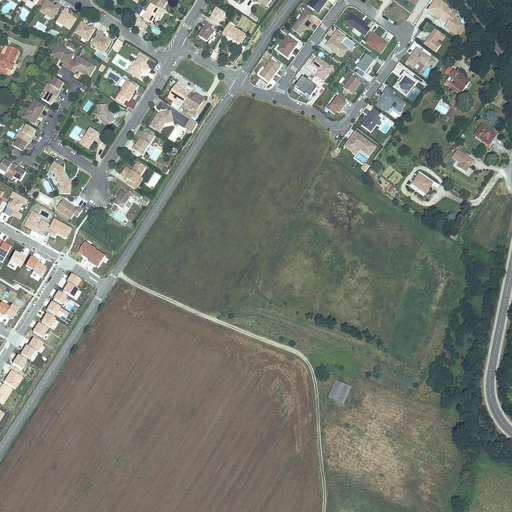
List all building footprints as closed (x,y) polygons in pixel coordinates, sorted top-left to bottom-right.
[(51,19),(59,6),(55,3),(54,5),(50,4),(50,5),(48,3),(49,2),(44,0),(38,11),(51,19)] [(163,0),(154,0),(142,17),(150,24),(153,21),(152,19),(155,17),(158,15),(162,9),(167,3),(163,0)] [(272,0),(253,0),(254,0),(253,0),(255,0),(260,3),(262,3),(262,5),(267,9),(274,1),(272,0)] [(326,0),(311,0),(307,6),(313,11),(315,8),(319,11),(326,0)] [(453,18),(455,16),(446,9),(444,8),(444,9),(438,5),(440,3),(436,0),(434,0),(426,11),(445,25),(443,28),(456,37),(463,29),(458,25),(452,21),(453,18)] [(68,29),(74,18),(70,16),(70,17),(68,16),(68,15),(65,13),(67,10),(63,8),(55,21),(68,29)] [(158,15),(155,17),(158,19),(165,11),(162,9),(158,15)] [(208,44),(215,33),(211,30),(214,25),(219,28),(220,27),(219,26),(226,15),(218,10),(211,20),(208,19),(204,26),(206,27),(199,38),(208,44)] [(309,21),(308,20),(311,15),(305,10),(290,29),(299,35),(304,28),(309,21)] [(345,21),(365,36),(370,30),(371,29),(367,26),(368,25),(363,21),(362,22),(361,21),(361,20),(352,13),(345,21)] [(251,14),(249,18),(256,22),(258,19),(251,14)] [(73,32),(86,40),(94,27),(90,25),(89,27),(86,25),(85,26),(83,25),(84,24),(80,21),(73,32)] [(229,25),(223,35),(226,38),(227,36),(229,37),(242,46),(247,37),(229,25)] [(103,51),(109,40),(105,37),(105,39),(103,37),(103,36),(100,34),(102,32),(98,30),(90,43),(103,51)] [(362,40),(380,54),(388,44),(383,40),(382,41),(380,39),(380,38),(370,30),(365,36),(362,40)] [(437,39),(440,35),(433,30),(422,45),(434,54),(439,46),(435,43),(437,39)] [(326,45),(338,54),(343,46),(341,44),(346,37),(337,31),(326,45)] [(289,52),(296,43),(287,36),(276,50),(285,57),(289,52)] [(116,51),(122,42),(116,38),(110,47),(116,51)] [(12,47),(7,45),(2,53),(7,56),(12,47)] [(62,65),(66,68),(74,54),(59,45),(52,56),(64,63),(62,65)] [(2,53),(0,57),(0,61),(2,62),(3,66),(13,70),(16,65),(13,64),(18,56),(14,55),(17,50),(12,47),(7,56),(2,53)] [(415,49),(404,63),(412,69),(417,62),(422,66),(428,58),(415,49)] [(135,61),(128,72),(137,78),(140,72),(138,71),(140,68),(142,69),(143,69),(145,69),(147,67),(146,64),(144,63),(147,58),(138,52),(135,56),(138,57),(135,61)] [(375,61),(378,57),(371,52),(368,56),(375,61)] [(366,55),(361,61),(370,68),(375,61),(366,55)] [(94,66),(79,57),(71,71),(75,73),(76,70),(87,77),(94,66)] [(323,81),(330,72),(330,66),(318,57),(312,65),(320,71),(318,72),(319,73),(316,76),(323,81)] [(126,70),(128,72),(135,61),(133,60),(126,70)] [(270,60),(258,76),(267,82),(279,67),(270,60)] [(2,62),(0,61),(0,68),(6,73),(13,70),(3,66),(2,62)] [(365,74),(370,68),(361,61),(356,68),(359,70),(365,74)] [(356,73),(362,78),(365,74),(359,70),(356,73)] [(471,82),(456,70),(448,79),(452,82),(464,91),(471,82)] [(405,96),(416,82),(402,71),(399,77),(400,78),(403,80),(400,85),(397,83),(396,82),(392,87),(405,96)] [(352,94),(361,82),(352,76),(343,88),(352,94)] [(61,85),(62,82),(53,77),(49,84),(46,83),(42,90),(45,92),(41,99),(51,104),(52,101),(53,102),(62,86),(61,85)] [(310,99),(318,88),(314,86),(315,85),(308,80),(307,80),(303,77),(295,88),(310,99)] [(121,87),(117,94),(127,100),(131,93),(129,92),(134,85),(124,79),(120,86),(121,87)] [(464,91),(452,82),(451,85),(462,93),(464,91)] [(179,84),(171,96),(174,98),(174,99),(174,101),(176,102),(178,102),(179,101),(182,103),(186,106),(190,108),(189,109),(190,111),(191,112),(193,112),(194,111),(197,113),(205,101),(202,98),(200,100),(195,97),(187,91),(182,88),(183,86),(179,84)] [(383,111),(388,105),(397,112),(403,104),(391,95),(393,92),(386,87),(382,94),(383,95),(375,105),(383,111)] [(347,99),(340,94),(331,107),(328,105),(325,108),(334,115),(337,111),(340,113),(346,105),(344,103),(347,99)] [(180,106),(182,103),(179,101),(178,102),(176,102),(174,101),(174,99),(174,98),(171,96),(169,99),(180,106)] [(27,120),(37,125),(47,108),(36,102),(27,120)] [(96,116),(104,125),(112,119),(106,112),(105,103),(95,104),(96,116)] [(195,116),(197,113),(194,111),(193,112),(191,112),(190,111),(189,109),(190,108),(186,106),(184,109),(195,116)] [(450,107),(445,117),(449,119),(454,109),(450,107)] [(369,133),(379,119),(376,117),(378,113),(372,109),(359,126),(369,133)] [(150,127),(160,133),(165,125),(170,124),(170,120),(173,120),(171,113),(162,114),(162,115),(159,116),(158,115),(150,127)] [(185,130),(193,134),(199,125),(191,120),(185,130)] [(19,140),(15,147),(23,152),(25,150),(26,150),(36,134),(35,133),(37,130),(28,125),(23,132),(21,131),(16,138),(19,140)] [(499,137),(485,127),(478,136),(492,147),(499,137)] [(84,141),(82,145),(88,148),(93,140),(96,141),(100,135),(89,128),(85,135),(82,140),(84,141)] [(133,150),(143,156),(154,138),(146,132),(141,139),(142,141),(140,141),(136,147),(135,146),(133,150)] [(342,147),(354,155),(359,150),(360,147),(369,153),(374,147),(353,132),(342,147)] [(367,156),(369,153),(360,147),(359,150),(367,156)] [(475,162),(458,151),(451,163),(467,173),(475,162)] [(13,177),(21,181),(26,173),(23,171),(24,170),(7,160),(6,161),(4,159),(0,165),(0,169),(6,173),(4,176),(12,180),(13,177)] [(53,162),(50,167),(57,172),(54,174),(60,187),(60,194),(70,194),(70,184),(70,183),(68,180),(61,167),(53,162)] [(365,163),(360,168),(365,172),(369,166),(365,163)] [(127,185),(136,191),(138,187),(135,185),(140,177),(146,168),(139,164),(134,173),(132,172),(131,174),(125,170),(121,176),(129,182),(127,185)] [(432,182),(419,173),(412,183),(425,193),(432,182)] [(135,185),(138,187),(143,179),(140,177),(135,185)] [(389,186),(387,192),(392,194),(395,188),(389,186)] [(114,205),(122,210),(131,198),(132,199),(135,195),(126,190),(124,194),(122,192),(114,205)] [(147,206),(151,200),(145,197),(142,203),(147,206)] [(77,217),(82,210),(78,208),(76,210),(62,201),(56,210),(70,220),(73,215),(77,217)] [(351,387),(336,380),(329,397),(344,404),(351,387)]
